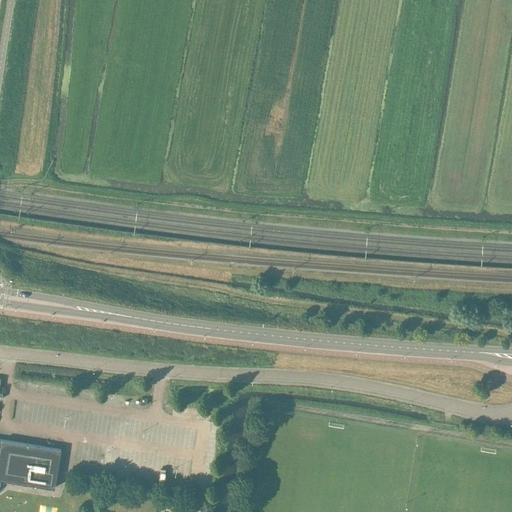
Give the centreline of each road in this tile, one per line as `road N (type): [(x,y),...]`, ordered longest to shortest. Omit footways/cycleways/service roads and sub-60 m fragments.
road 1 (track): [(511,232),(0,182)]
road 2 (secondary): [(511,355),(172,326),(91,310)]
road 3 (unclassified): [(175,371),(319,378),(491,414),(511,411)]
road 4 (unclassified): [(175,371),(0,351)]
